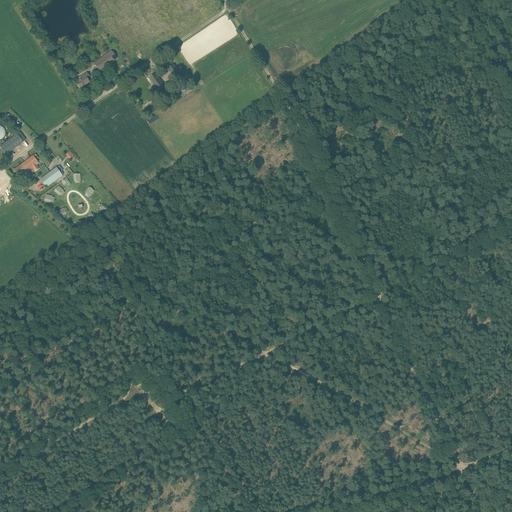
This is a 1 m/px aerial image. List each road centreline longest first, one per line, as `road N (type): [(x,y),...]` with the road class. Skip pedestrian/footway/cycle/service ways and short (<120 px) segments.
road 1 (track): [(462,475),(281,97)]
road 2 (unclassified): [(120,81),(0,170)]
